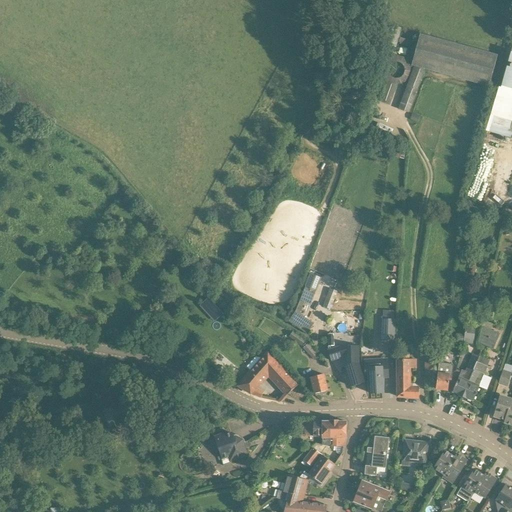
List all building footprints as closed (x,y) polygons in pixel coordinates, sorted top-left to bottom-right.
[(401,30),(386,25),(384,32),(400,36),(401,30)] [(489,88),(498,56),(420,36),(412,67),(414,68),(398,110),(408,114),(425,71),(489,88)] [(390,106),(396,87),(382,82),(376,101),(390,106)] [(475,217),(478,210),(468,206),(465,213),(475,217)] [(309,307),(321,278),(309,274),(305,286),(305,287),(295,312),(289,321),(307,334),(314,324),(300,314),(301,311),(307,313),(309,307)] [(331,307),(334,294),(327,293),(325,306),(331,307)] [(494,294),(488,293),(483,321),(488,323),(494,294)] [(395,343),(396,321),(380,320),(379,342),(395,343)] [(493,351),(500,335),(482,328),(478,345),(493,351)] [(301,346),(305,341),(298,335),(294,333),(291,339),(294,341),(301,346)] [(473,346),(474,336),(465,335),(464,345),(473,346)] [(314,361),(319,357),(308,344),(303,349),(314,361)] [(358,359),(358,346),(357,346),(357,345),(346,346),(343,346),(327,351),(330,361),(343,357),(351,387),(364,382),(358,359)] [(435,387),(435,358),(425,358),(426,349),(421,349),(421,360),(425,360),(424,386),(435,387)] [(268,353),(250,373),(262,383),(269,377),(274,382),(285,392),(287,395),(298,385),(268,353)] [(417,369),(417,360),(409,359),(409,355),(397,355),(397,397),(418,397),(418,386),(411,386),(411,369),(417,369)] [(461,396),(478,357),(472,355),(466,370),(462,369),(459,377),(452,392),(461,396)] [(473,401),(479,387),(486,390),(491,378),(483,376),(487,367),(491,369),(493,365),(489,362),(478,357),(461,396),(473,401)] [(366,365),(366,361),(365,361),(366,375),(369,375),(369,393),(382,392),(382,377),(387,377),(387,363),(386,363),(386,364),(366,365)] [(452,377),(453,371),(450,370),(438,368),(437,372),(435,389),(447,390),(448,384),(451,384),(452,377)] [(507,387),(511,373),(503,370),(498,384),(507,387)] [(314,394),(327,391),(323,375),(310,378),(314,394)] [(246,379),(239,387),(244,390),(250,394),(261,398),(262,398),(264,393),(257,389),(246,379)] [(505,420),(511,402),(511,401),(511,399),(500,395),(494,417),(505,420)] [(305,423),(305,421),(297,421),(294,429),(304,429),(304,436),(313,436),(313,437),(321,437),(321,439),(322,447),(333,447),(333,438),(335,438),(335,432),(330,432),(331,421),(330,421),(330,422),(322,422),(305,423)] [(345,439),(346,422),(338,422),(338,421),(331,421),(330,432),(335,432),(335,438),(333,438),(333,447),(343,447),(345,439)] [(234,442),(231,434),(223,436),(223,435),(215,437),(215,439),(213,440),(211,443),(210,445),(211,448),(212,451),(214,452),(217,453),(220,453),(222,460),(228,458),(230,462),(247,456),(243,443),(240,444),(234,442)] [(385,469),(389,439),(374,437),(371,468),(365,467),(364,475),(376,476),(377,468),(385,469)] [(425,464),(427,443),(418,442),(418,445),(404,443),(402,466),(409,467),(410,463),(425,464)] [(303,461),(301,463),(305,466),(307,464),(311,467),(321,454),(313,448),(303,461)] [(444,476),(445,474),(454,458),(444,451),(433,469),(444,476)] [(322,456),(321,454),(311,467),(313,468),(308,475),(322,485),(336,465),(322,456)] [(454,480),(467,461),(456,454),(454,458),(445,474),(454,480)] [(467,504),(474,492),(484,476),(474,470),(463,488),(457,497),(467,504)] [(484,499),(496,479),(486,473),(484,476),(474,492),(484,499)] [(303,497),(308,480),(293,476),(291,484),(284,482),(282,490),(279,489),(276,498),(286,501),(301,503),(303,497)] [(390,493),(365,483),(362,491),(359,489),(354,502),(373,509),(381,511),(386,500),(386,501),(390,493)] [(511,488),(506,485),(496,500),(497,504),(502,503),(505,505),(500,511),(507,511),(511,503),(511,488)] [(325,511),(326,505),(301,503),(286,501),(283,511),(325,511)] [(441,511),(448,501),(440,503),(441,511)] [(441,511),(442,511),(451,510),(448,501),(441,511)]
